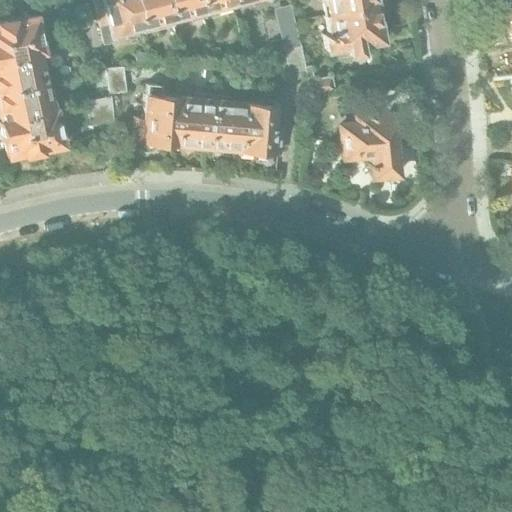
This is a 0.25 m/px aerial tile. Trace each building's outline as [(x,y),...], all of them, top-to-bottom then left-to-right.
[(121,35),(140,31),(132,0),(95,0),(91,1),(98,26),(104,25),(109,44),(122,41),(121,35)] [(171,23),(165,0),(132,0),(140,31),(153,27),(155,32),(169,29),(168,23),(171,23)] [(186,24),(203,20),(197,0),(165,0),(171,23),(185,19),(186,24)] [(213,12),(232,7),(230,0),(197,0),(203,20),(214,17),(213,12)] [(373,7),(371,0),(319,0),(322,15),(373,7)] [(76,29),(91,26),(86,4),(71,7),(76,29)] [(71,7),(58,10),(62,32),(76,29),(71,7)] [(373,7),(322,15),(325,34),(322,34),(322,38),(325,38),(327,52),(344,49),(345,55),(371,50),(370,43),(379,41),(376,25),(380,20),(378,10),(373,7)] [(0,60),(40,52),(32,15),(0,21),(0,60)] [(283,47),(299,44),(293,21),(277,25),(283,47)] [(76,29),(62,32),(57,33),(59,44),(62,43),(63,47),(79,43),(76,29)] [(303,70),(303,66),(299,44),(283,47),(286,72),(303,70)] [(204,59),(210,58),(220,58),(217,47),(201,50),(203,59),(204,59)] [(156,61),(154,51),(146,53),(148,63),(156,61)] [(0,89),(43,80),(40,64),(42,64),(40,52),(0,60),(0,89)] [(210,58),(204,59),(202,78),(209,78),(211,61),(210,61),(210,58)] [(85,72),(83,64),(77,65),(78,73),(85,72)] [(303,66),(303,70),(308,95),(333,90),(330,75),(312,78),(309,65),(303,66)] [(104,68),(106,85),(107,93),(124,91),(121,66),(104,68)] [(0,119),(52,109),(51,106),(57,105),(54,94),(46,96),(43,80),(0,89),(0,119)] [(131,141),(172,145),(175,96),(159,95),(159,84),(144,84),(144,89),(143,89),(140,118),(132,117),(131,133),(131,141)] [(203,146),(208,97),(190,95),(190,97),(175,96),(172,145),(188,146),(188,145),(203,146)] [(111,121),(109,96),(83,101),(88,125),(111,121)] [(219,149),(235,150),(239,101),(223,100),(223,98),(208,97),(203,146),(219,147),(219,149)] [(239,101),(235,150),(275,154),(277,130),(268,129),(270,100),(256,99),(256,103),(239,101)] [(59,145),(52,109),(0,119),(0,139),(4,157),(19,153),(19,154),(36,151),(36,150),(59,145)] [(391,154),(388,130),(393,130),(391,114),(355,118),(356,125),(339,126),(340,142),(335,143),(335,145),(336,151),(342,151),(342,159),(367,157),(367,163),(366,163),(366,165),(368,165),(369,175),(369,177),(371,177),(372,176),(378,177),(384,177),(390,175),(391,174),(393,175),(394,175),(395,173),(393,154),(391,154)]
